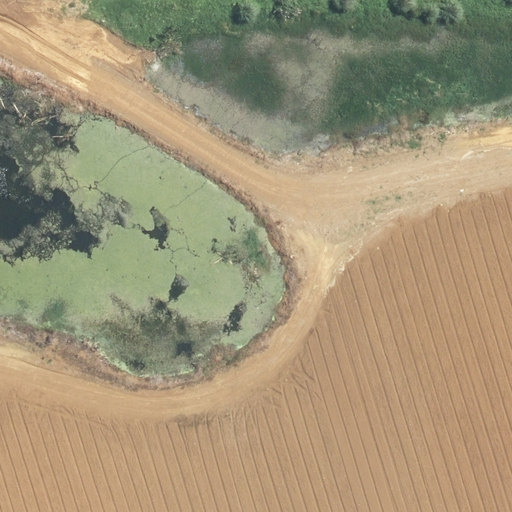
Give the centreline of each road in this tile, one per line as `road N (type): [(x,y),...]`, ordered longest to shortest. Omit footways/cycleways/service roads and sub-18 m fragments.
road 1 (unknown): [(0,48),(142,15),(256,0),(511,4)]
road 2 (unknown): [(0,385),(126,424),(174,423),(224,405),(261,382),(288,350),(327,257)]
